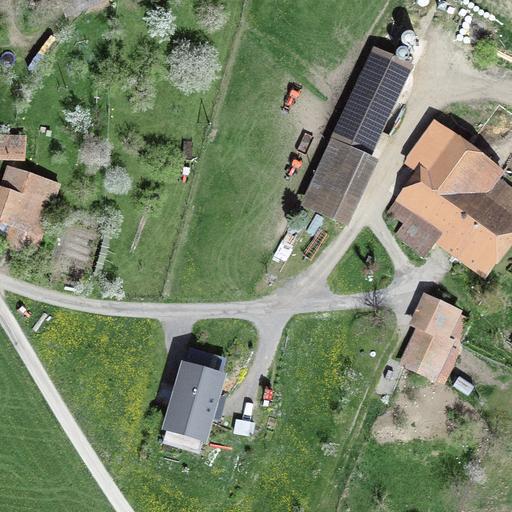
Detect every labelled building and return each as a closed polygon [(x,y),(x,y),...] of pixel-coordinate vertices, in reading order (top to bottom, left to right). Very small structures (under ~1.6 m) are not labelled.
[(407,66),(379,53),(308,203),(336,216),(407,66)] [(445,234),(486,263),(511,227),(511,194),(495,182),(502,172),(437,125),(408,165),(423,176),(410,194),(409,193),(394,213),(406,222),(397,234),(424,257),(436,241),(438,243),(445,234)] [(24,138),(0,136),(0,157),(23,159),(24,138)] [(9,168),(0,193),(0,217),(14,223),(6,246),(34,256),(59,185),(9,168)] [(404,365),(432,379),(450,342),(444,339),(457,312),(435,302),(404,365)] [(221,378),(185,367),(167,429),(203,439),(221,378)]
